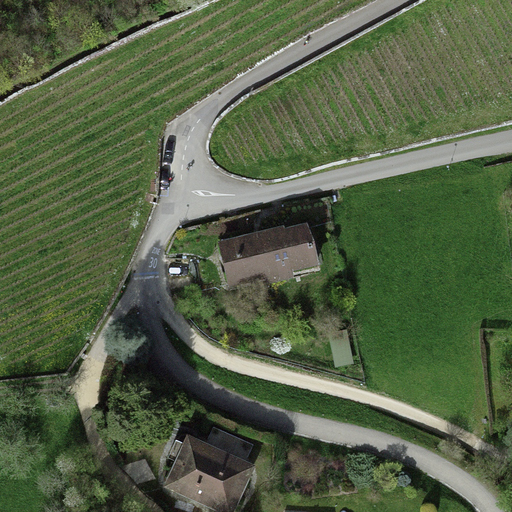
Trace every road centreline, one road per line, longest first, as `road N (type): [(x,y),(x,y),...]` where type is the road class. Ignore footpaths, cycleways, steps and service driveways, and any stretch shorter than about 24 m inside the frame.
road 1 (unclassified): [(494,511),(487,497),(454,475),(218,398),(174,364),(153,326),(147,269),(195,183)]
road 2 (residential): [(195,183),(269,194),(511,141)]
road 3 (residential): [(373,0),(223,91),(184,141),(185,173),(195,183)]
road 4 (track): [(147,269),(94,396),(90,427),(113,483),(140,511)]
